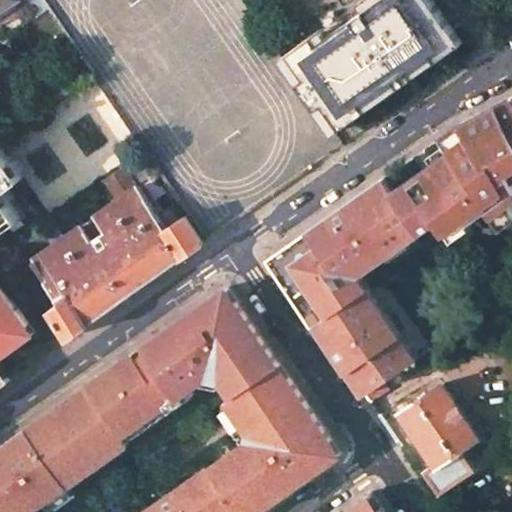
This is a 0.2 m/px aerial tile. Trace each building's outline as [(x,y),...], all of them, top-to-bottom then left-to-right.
[(0,0),(0,10),(15,0),(0,0)] [(43,0),(29,0),(38,13),(48,7),(43,0)] [(299,82),(335,133),(414,77),(408,69),(456,35),(430,0),(378,0),(352,19),(356,24),(349,28),(346,23),(318,43),(313,36),(290,52),(307,77),(299,82)] [(378,0),(377,0),(362,0),(347,11),(313,36),(318,43),(346,23),(349,28),(356,24),(352,19),(378,0)] [(414,77),(462,43),(456,35),(408,69),(414,77)] [(282,57),(299,82),(307,77),(290,52),(282,57)] [(511,95),(470,116),(386,176),(423,230),(440,218),(448,230),(478,209),(479,213),(482,222),(486,228),(494,236),(500,240),(511,244),(511,95)] [(0,143),(0,232),(22,217),(3,191),(24,176),(0,143)] [(125,165),(106,177),(121,199),(140,186),(125,165)] [(366,395),(399,372),(420,358),(361,272),(423,230),(386,176),(272,256),(335,349),(366,395)] [(121,199),(23,267),(63,326),(70,336),(74,334),(91,322),(187,255),(205,242),(186,215),(168,227),(140,186),(121,199)] [(0,387),(2,386),(11,379),(0,362),(0,355),(36,331),(0,277),(0,387)] [(114,413),(127,431),(213,370),(258,435),(148,511),(254,511),(343,450),(230,285),(93,382),(114,413)] [(63,326),(49,336),(57,346),(70,336),(63,326)] [(33,511),(28,473),(114,413),(93,382),(0,446),(0,511),(33,511)] [(444,383),(401,411),(437,464),(462,448),(480,436),(444,383)] [(437,464),(427,472),(440,492),(476,469),(462,448),(437,464)] [(385,511),(371,491),(341,511),(385,511)]
